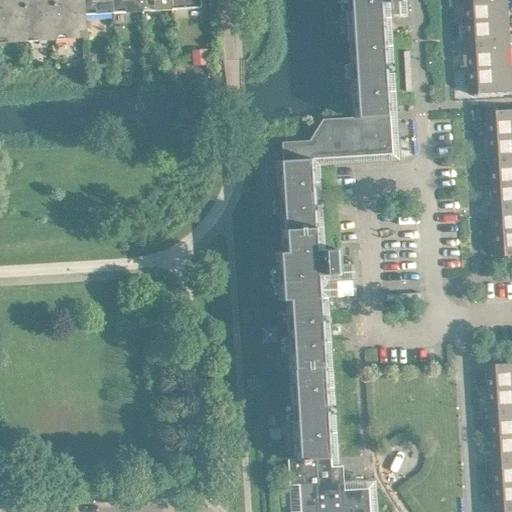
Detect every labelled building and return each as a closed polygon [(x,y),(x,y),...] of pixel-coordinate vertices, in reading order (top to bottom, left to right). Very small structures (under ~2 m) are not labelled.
[(83,0),(0,0),(0,40),(86,35),(85,12),(84,12),(83,0)] [(83,0),(84,12),(85,12),(114,10),(112,0),(83,0)] [(142,0),(112,0),(114,10),(143,9),(142,0)] [(171,0),(142,0),(143,9),(172,7),(171,0)] [(283,140),(284,158),(320,156),(321,163),(401,158),(392,13),(408,12),(407,0),(347,0),(355,116),(323,118),(311,138),(283,140)] [(464,0),(466,19),(509,17),(507,0),(464,0)] [(466,19),(467,44),(510,41),(509,17),(466,19)] [(467,44),(469,68),(511,65),(510,41),(467,44)] [(207,47),(192,48),(194,66),(209,65),(207,47)] [(97,52),(87,53),(88,62),(98,61),(97,52)] [(511,70),(511,65),(469,68),(470,92),(511,89),(511,70)] [(511,107),(487,109),(489,133),(511,131),(511,107)] [(511,131),(489,133),(490,157),(511,155),(511,131)] [(511,155),(490,157),(492,181),(511,180),(511,155)] [(286,297),(296,456),(339,453),(329,295),(354,293),(352,263),(339,263),(338,247),(326,247),(321,163),(320,156),(284,158),(277,159),(283,249),(276,250),(279,298),(286,297)] [(511,180),(492,181),(493,206),(511,204),(511,180)] [(511,204),(493,206),(495,230),(511,228),(511,204)] [(511,228),(495,230),(496,254),(511,253),(511,228)] [(263,310),(257,310),(258,323),(264,323),(278,322),(277,309),(263,310)] [(511,361),(487,363),(488,387),(511,385),(511,361)] [(511,385),(488,387),(490,411),(511,409),(511,385)] [(511,409),(490,411),(491,435),(511,433),(511,409)] [(279,413),(269,413),(269,423),(280,423),(279,413)] [(511,433),(491,435),(493,459),(511,458),(511,433)] [(291,511),(378,511),(376,479),(345,481),(344,464),(339,464),(339,453),(296,456),(289,457),(290,483),(300,482),(301,509),(291,510),(291,511)] [(511,458),(493,459),(494,483),(511,482),(511,458)] [(511,482),(494,483),(496,508),(511,506),(511,482)]
